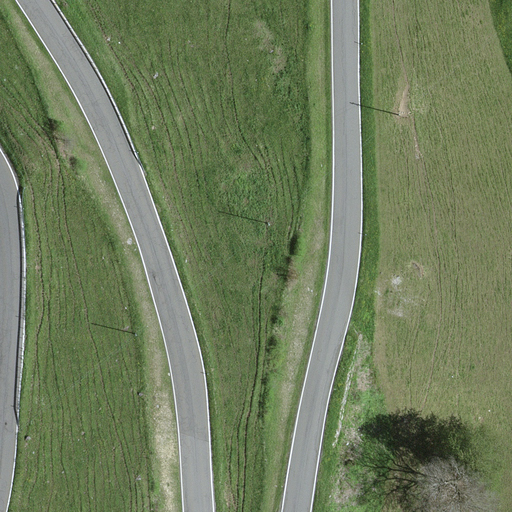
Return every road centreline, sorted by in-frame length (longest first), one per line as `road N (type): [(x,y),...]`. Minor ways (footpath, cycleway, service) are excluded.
road 1 (tertiary): [(199,511),(183,346),(168,292),(103,114),(35,0)]
road 2 (tertiary): [(345,0),(345,256),(297,511)]
road 3 (tertiary): [(0,188),(11,271),(0,465)]
